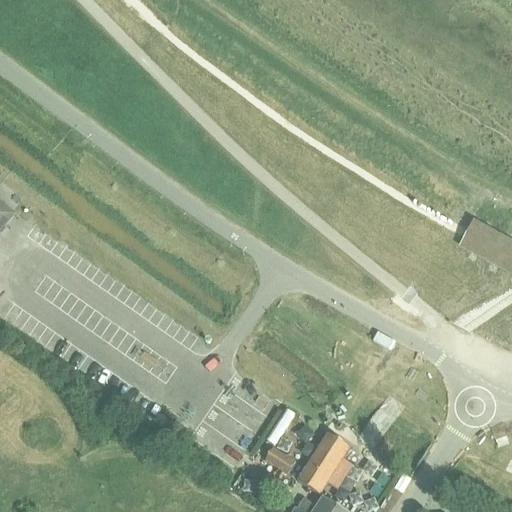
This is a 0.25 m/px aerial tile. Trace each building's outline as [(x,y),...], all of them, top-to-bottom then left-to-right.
[(511,239),(473,220),(458,248),(511,275),(511,239)] [(101,374),(96,384),(123,397),(128,387),(101,374)] [(267,446),(286,413),(275,407),(256,439),(267,446)] [(329,436),(299,484),(321,497),(327,488),(351,450),(329,436)] [(287,477),(296,464),(274,450),(266,463),(287,477)] [(371,467),(352,494),(366,504),(385,477),(371,467)] [(343,511),(324,499),(318,510),(304,501),(298,511),(296,510),(294,511),(343,511)]
